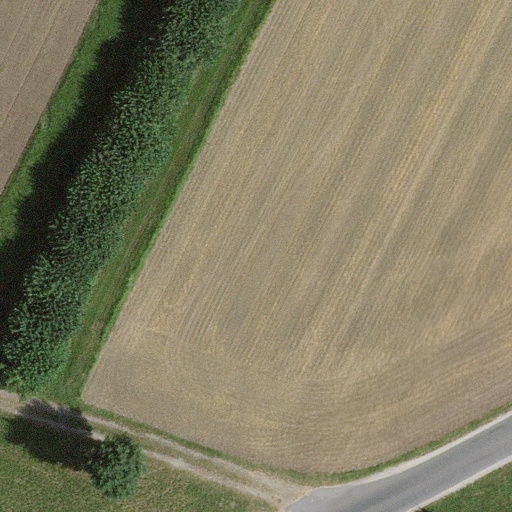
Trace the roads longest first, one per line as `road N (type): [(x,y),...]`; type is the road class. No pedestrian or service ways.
road 1 (track): [(0,402),(101,445),(332,511)]
road 2 (unclassified): [(511,433),(366,511)]
